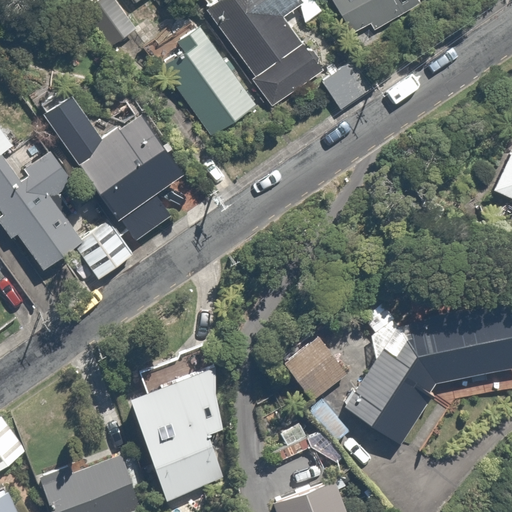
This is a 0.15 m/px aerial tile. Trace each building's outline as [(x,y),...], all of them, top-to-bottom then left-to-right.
[(223,0),(212,7),(272,107),(327,73),(289,10),(305,0),(223,0)] [(400,0),(331,0),(348,30),(400,0)] [(214,34),(165,64),(209,137),(258,106),(214,34)] [(84,79),(48,103),(138,239),(177,213),(160,189),(197,164),(160,107),(120,134),(84,79)] [(0,119),(0,205),(1,207),(0,207),(0,227),(8,239),(20,231),(47,269),(77,248),(100,282),(131,260),(100,215),(81,228),(57,194),(78,179),(54,144),(29,162),(0,119)] [(460,390),(511,379),(511,318),(435,334),(408,301),(379,324),(406,357),(361,406),(418,447),(460,390)] [(336,338),(299,365),(323,399),(361,372),(336,338)] [(155,394),(137,400),(169,497),(230,477),(215,432),(240,424),(214,345),(146,367),(155,394)] [(5,417),(0,419),(0,468),(27,452),(5,417)] [(293,449),(318,436),(309,421),(285,434),(293,449)] [(119,452),(44,481),(55,511),(128,511),(140,507),(119,452)] [(362,511),(348,475),(281,502),(285,511),(362,511)] [(0,498),(0,511),(22,511),(14,493),(0,498)]
